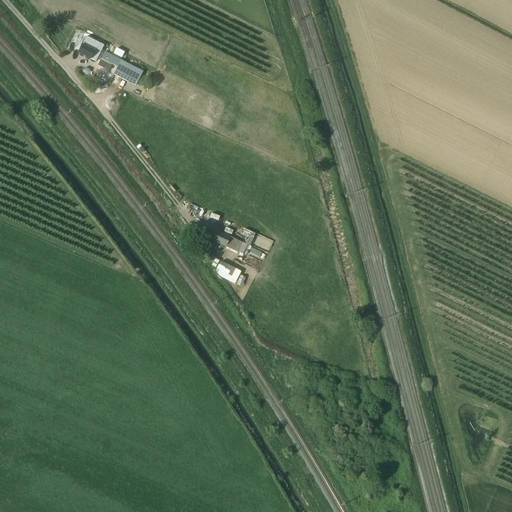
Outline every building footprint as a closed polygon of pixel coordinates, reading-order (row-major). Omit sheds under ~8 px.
[(96,62),(100,54),(104,46),(87,37),(78,53),(96,62)] [(117,68),(121,60),(105,52),(101,59),(117,68)] [(130,84),(137,69),(121,60),(117,68),(113,75),(130,84)] [(226,248),(231,237),(212,229),(207,239),(226,248)] [(248,245),(231,237),(226,248),(244,255),(248,245)] [(262,253),(252,249),(249,255),(259,259),(262,253)] [(216,272),(219,276),(229,281),(234,270),(229,268),(220,263),(216,272)]
